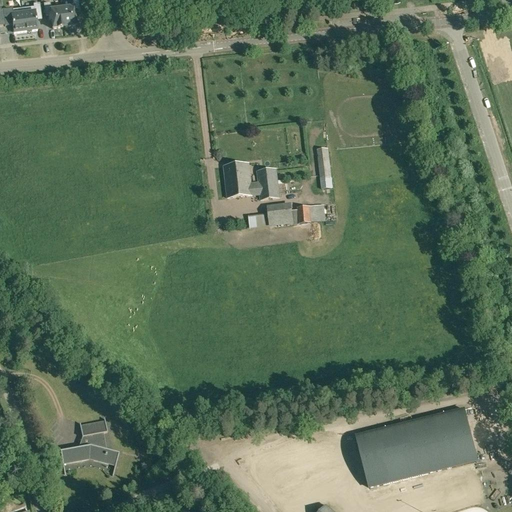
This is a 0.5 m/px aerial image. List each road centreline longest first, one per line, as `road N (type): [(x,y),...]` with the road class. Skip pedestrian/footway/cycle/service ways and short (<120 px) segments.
road 1 (track): [(511,373),(269,439),(238,479),(271,511)]
road 2 (tertiary): [(115,56),(451,21)]
road 3 (unclassified): [(451,21),(511,203)]
road 4 (residential): [(42,511),(0,379)]
